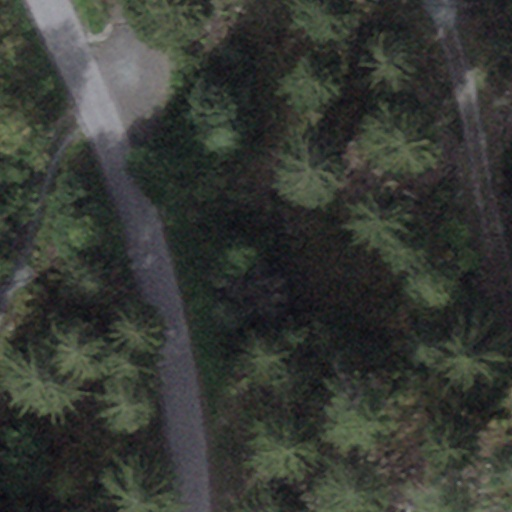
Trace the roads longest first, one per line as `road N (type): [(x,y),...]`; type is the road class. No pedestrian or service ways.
road 1 (track): [(193,511),(168,321),(88,83),(50,0)]
road 2 (track): [(511,291),(438,0)]
road 3 (track): [(95,105),(64,129),(0,300)]
road 4 (track): [(132,0),(108,143)]
